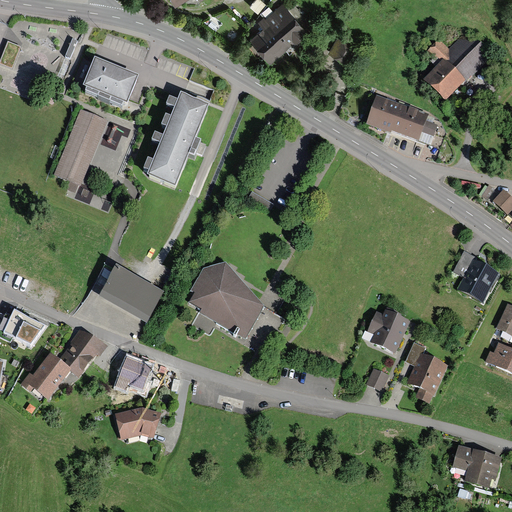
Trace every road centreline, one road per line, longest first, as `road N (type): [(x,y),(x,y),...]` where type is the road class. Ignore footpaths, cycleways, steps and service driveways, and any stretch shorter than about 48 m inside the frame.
road 1 (residential): [(511,447),(196,371),(0,288)]
road 2 (tertiary): [(116,16),(267,84),(414,177)]
